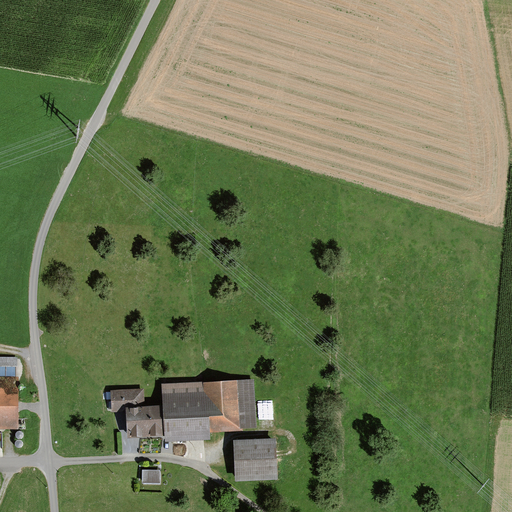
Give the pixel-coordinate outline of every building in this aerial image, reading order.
[(12,354),(0,353),(0,374),(12,374),(12,354)] [(0,374),(0,415),(12,416),(12,374),(0,374)] [(241,425),(240,377),(163,379),(164,402),(143,403),(143,388),(114,389),(114,406),(128,405),(129,428),(241,425)] [(272,436),(233,436),(234,474),(272,473),(272,436)] [(141,469),(141,481),(160,481),(159,468),(141,469)]
